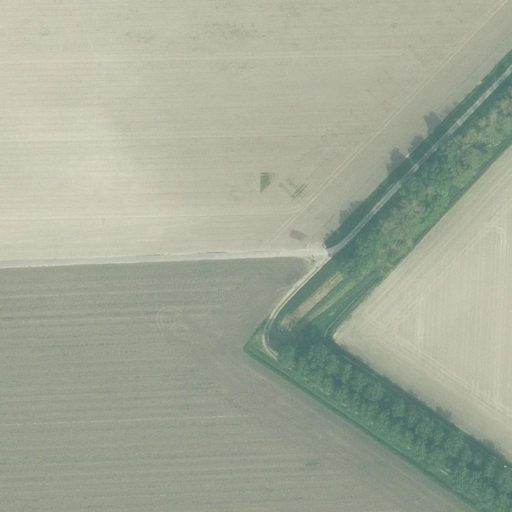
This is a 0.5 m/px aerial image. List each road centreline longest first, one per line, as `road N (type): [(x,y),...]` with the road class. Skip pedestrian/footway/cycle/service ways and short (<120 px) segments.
road 1 (unclassified): [(0,264),(334,251),(511,63)]
road 2 (track): [(504,511),(274,355),(267,325),(334,251)]
